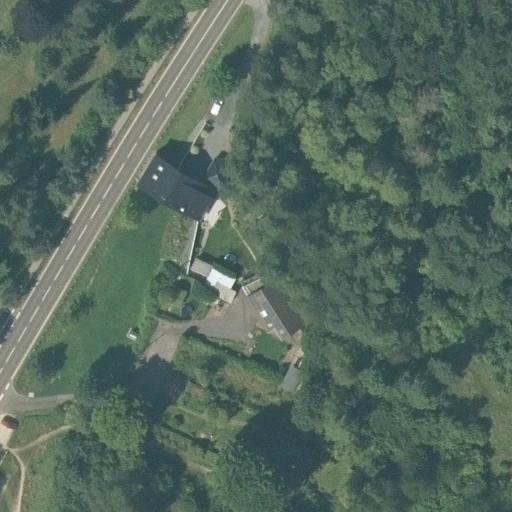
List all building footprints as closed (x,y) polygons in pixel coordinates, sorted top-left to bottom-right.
[(213,192),(155,157),(140,182),(198,216),(213,192)] [(190,256),(180,271),(192,280),(203,265),(190,256)] [(226,301),(233,277),(204,268),(197,292),(226,301)] [(277,280),(244,300),(267,337),(275,332),(280,341),(305,326),(277,280)] [(314,459),(276,440),(260,472),(285,484),(282,491),(295,497),(314,459)]
